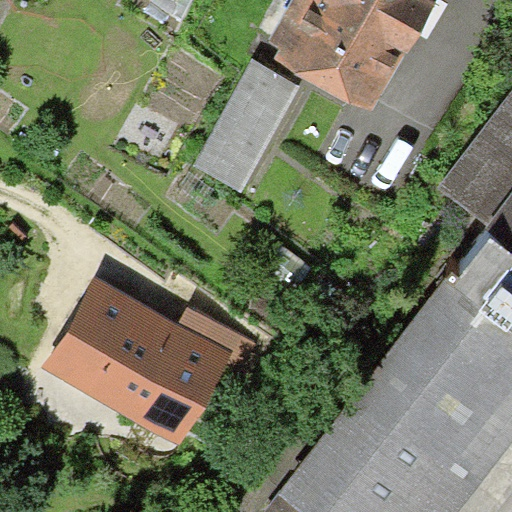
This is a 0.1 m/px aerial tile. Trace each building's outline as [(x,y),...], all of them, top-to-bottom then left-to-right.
[(306,0),(281,44),(365,91),(417,0),(306,0)] [(197,164),(231,182),(286,82),(252,63),(197,164)] [(487,223),(485,225),(511,245),(511,87),(437,185),(487,223)] [(466,452),(459,461),(475,474),(511,426),(511,245),(485,225),(453,266),(446,260),(430,280),(438,286),(368,376),(466,452)] [(224,355),(94,286),(57,356),(186,425),(224,355)] [(446,511),(475,474),(459,461),(466,452),(368,376),(263,511),(446,511)]
